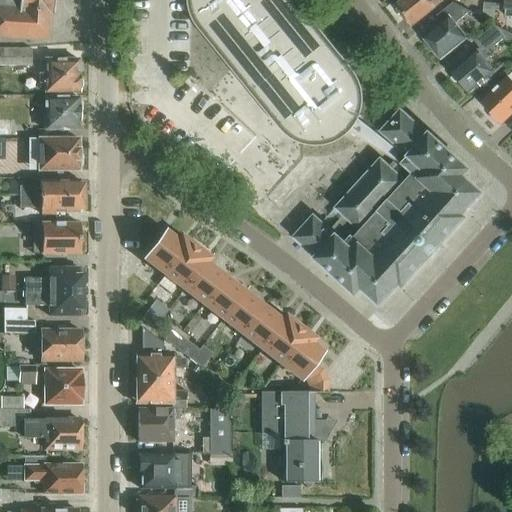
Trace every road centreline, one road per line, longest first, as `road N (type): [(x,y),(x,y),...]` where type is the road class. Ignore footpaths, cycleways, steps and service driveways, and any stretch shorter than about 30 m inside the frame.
road 1 (residential): [(109,511),(109,138)]
road 2 (residential): [(391,347),(109,138)]
road 3 (residential): [(511,186),(355,0)]
road 4 (residential): [(391,347),(511,212)]
road 5 (residential): [(390,511),(391,347)]
road 6 (residential): [(109,138),(106,0)]
